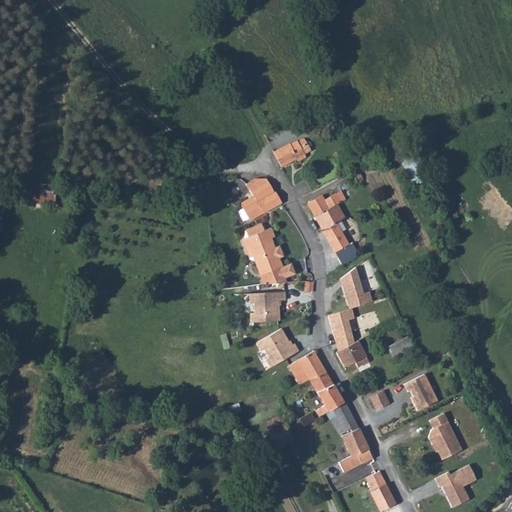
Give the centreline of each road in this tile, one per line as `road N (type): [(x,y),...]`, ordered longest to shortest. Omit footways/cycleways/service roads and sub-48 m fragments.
road 1 (residential): [(274,170),(326,263),(320,330),(411,511)]
road 2 (track): [(274,170),(231,172),(207,163),(137,107),(47,0)]
